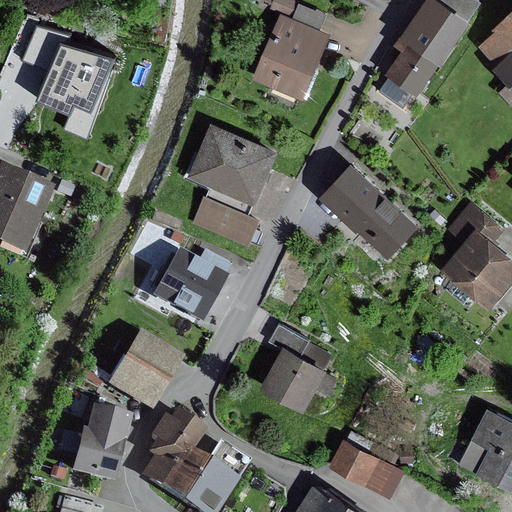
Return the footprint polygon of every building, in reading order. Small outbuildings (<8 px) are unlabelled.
[(295,16),(301,2),(296,0),(274,0),(273,3),(271,7),(282,12),(282,11),(295,16)] [(427,0),(397,44),(405,49),(389,72),(392,74),(417,91),(421,95),(470,26),(468,23),(480,4),(474,0),(427,0)] [(301,2),(295,16),(322,27),(328,13),(301,2)] [(494,34),(480,48),(496,67),(493,70),(507,85),(511,89),(511,10),(492,31),(494,34)] [(295,16),(282,11),(282,12),(255,77),(307,98),(334,32),(322,27),(295,16)] [(41,86),(40,88),(101,114),(122,65),(60,38),(56,50),(28,38),(13,73),(41,86)] [(417,91),(392,74),(381,91),(405,108),(417,91)] [(511,89),(507,85),(499,94),(511,107),(511,89)] [(281,149),(213,120),(190,175),(213,185),(209,195),(251,213),(256,203),(258,203),(281,149)] [(354,160),(321,196),(359,231),(362,228),(392,256),(422,223),(354,160)] [(0,163),(0,243),(25,254),(54,186),(0,163)] [(209,195),(206,194),(194,223),(251,246),(263,218),(251,213),(209,195)] [(505,229),(473,201),(449,229),(464,242),(443,267),(457,279),(477,296),(492,309),(511,286),(511,252),(496,239),(505,229)] [(199,260),(178,249),(153,296),(203,323),(229,276),(226,274),(199,260)] [(199,260),(226,274),(231,264),(205,250),(199,260)] [(477,296),(457,279),(449,289),(468,306),(477,296)] [(312,339),(281,322),(270,340),(284,347),(262,386),(306,410),(319,387),(331,393),(340,378),(329,372),(331,368),(327,366),(333,355),(310,343),(312,339)] [(184,356),(140,330),(107,385),(151,411),(184,356)] [(98,394),(95,407),(113,411),(115,403),(98,394)] [(511,489),(511,416),(490,405),(460,462),(511,489)] [(95,407),(93,406),(87,429),(82,428),(71,472),(114,483),(131,416),(113,411),(95,407)] [(189,459),(194,452),(207,430),(176,409),(171,418),(164,414),(151,436),(156,438),(189,459)] [(346,437),(331,465),(392,498),(408,470),(393,462),(370,450),(346,437)] [(208,459),(194,452),(189,459),(156,438),(148,453),(153,456),(140,476),(183,499),(208,459)] [(183,499),(181,502),(196,511),(218,511),(251,461),(219,441),(208,459),(183,499)] [(370,450),(393,462),(398,454),(375,441),(370,450)] [(414,449),(401,450),(402,463),(415,463),(414,449)] [(371,511),(332,485),(315,483),(296,511),(371,511)] [(101,511),(103,506),(64,496),(60,511),(101,511)]
